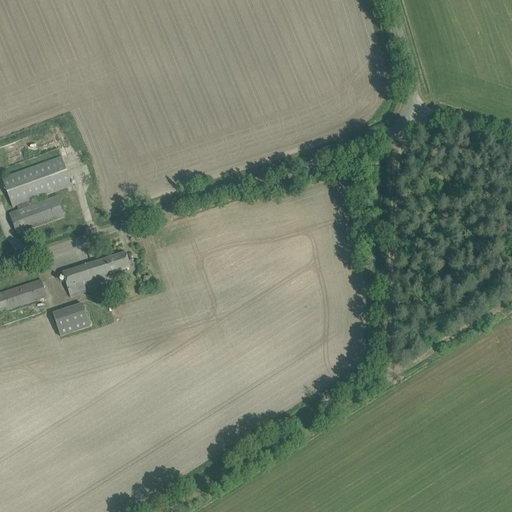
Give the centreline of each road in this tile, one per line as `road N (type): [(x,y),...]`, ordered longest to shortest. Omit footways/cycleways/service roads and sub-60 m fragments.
road 1 (unclassified): [(0,262),(423,117)]
road 2 (track): [(402,124),(389,377)]
road 3 (track): [(511,301),(327,415)]
road 4 (unclassified): [(423,117),(388,0)]
